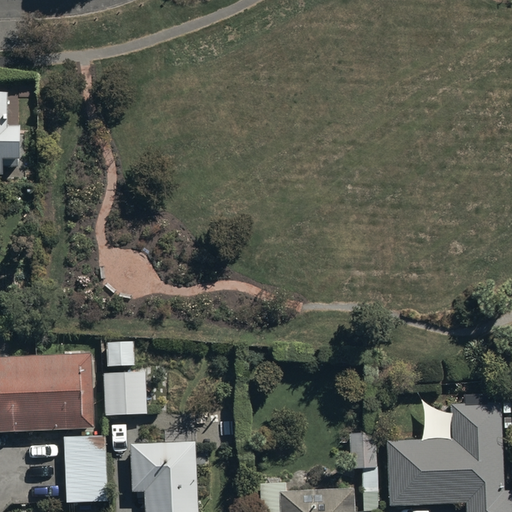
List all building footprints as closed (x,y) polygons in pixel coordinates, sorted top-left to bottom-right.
[(5,156),(27,157),(27,123),(3,123),(3,88),(0,87),(0,176),(4,176),(5,156)] [(109,364),(134,364),(133,342),(108,343),(109,364)] [(92,349),(0,355),(0,432),(97,425),(92,349)] [(106,414),(148,414),(148,372),(106,372),(106,414)] [(452,437),(387,439),(389,502),(465,499),(465,511),(511,511),(511,489),(504,489),(501,402),(488,402),(487,393),(464,394),(465,401),(451,401),(452,437)] [(62,436),(66,503),(107,501),(102,433),(62,436)] [(375,437),(347,438),(349,475),(377,474),(375,437)] [(197,511),(195,440),(132,442),(134,491),(145,490),(146,511),(197,511)] [(263,479),(263,511),(349,511),(349,486),(287,487),(286,478),(263,479)]
